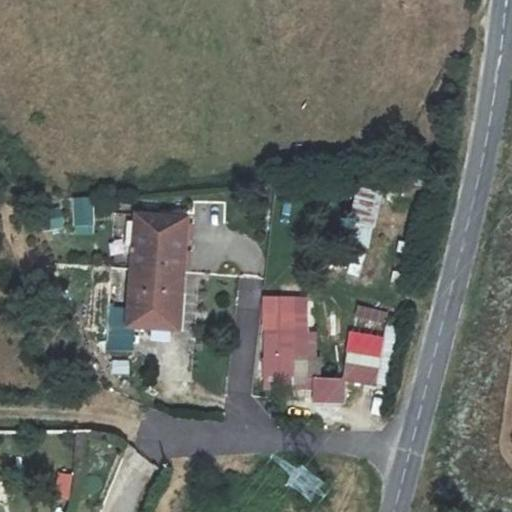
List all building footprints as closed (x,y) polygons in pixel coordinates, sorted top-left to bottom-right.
[(357,188),(350,211),(374,218),(381,195),(357,188)] [(92,229),(91,199),(72,199),(73,230),(92,229)] [(137,219),(133,272),(184,276),(188,223),(137,219)] [(184,276),(133,272),(129,331),(173,334),(176,297),(183,298),(184,276)] [(312,300),(267,299),(266,390),(312,391),(312,300)] [(392,316),(358,310),(354,331),(388,337),(392,316)] [(345,383),(318,382),(317,404),(345,405),(345,383)] [(67,502),(73,477),(58,473),(51,498),(67,502)]
